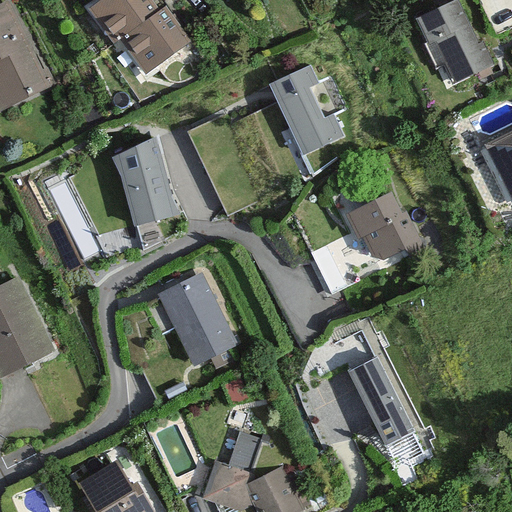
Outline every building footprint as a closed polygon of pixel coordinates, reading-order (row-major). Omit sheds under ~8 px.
[(12,0),(7,0),(0,3),(0,105),(1,108),(52,84),(12,0)] [(156,0),(97,0),(91,5),(114,37),(119,34),(145,70),(193,35),(168,1),(161,6),(156,0)] [(462,0),(454,0),(424,15),(458,82),(494,65),(462,0)] [(323,60),(269,83),(302,160),(360,135),(349,109),(324,119),(309,84),(330,75),(323,60)] [(511,131),(489,143),(511,189),(511,131)] [(165,137),(109,148),(123,221),(179,211),(165,137)] [(400,189),(355,211),(379,261),(408,247),(412,255),(428,247),(400,189)] [(205,272),(161,292),(196,366),(240,345),(205,272)] [(23,273),(0,283),(0,365),(4,374),(59,348),(23,273)] [(380,354),(351,369),(388,443),(418,429),(380,354)] [(250,468),(261,435),(240,428),(229,461),(250,468)] [(154,511),(121,457),(82,481),(100,511),(154,511)] [(261,475),(219,459),(206,495),(247,510),(259,503),(263,511),(301,511),(310,508),(287,464),(261,475)]
